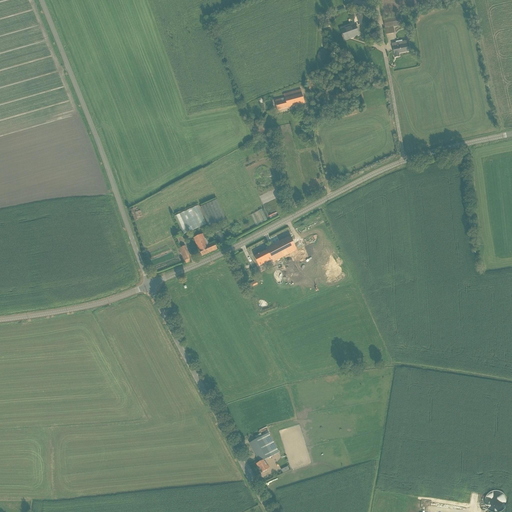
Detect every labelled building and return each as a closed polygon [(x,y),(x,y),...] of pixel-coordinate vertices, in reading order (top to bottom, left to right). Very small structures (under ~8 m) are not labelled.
[(388,18),(383,19),(386,35),(391,34),(394,33),(393,27),(403,25),(402,22),(401,16),(388,18)] [(344,41),(345,41),(349,39),(349,38),(359,35),(355,26),(340,31),(344,41)] [(407,41),(402,42),(392,44),(395,58),(399,57),(399,54),(410,51),(407,41)] [(326,49),(325,49),(324,49),(323,49),(322,49),(321,50),(320,51),(319,52),(318,53),(318,54),(318,55),(317,55),(317,56),(317,57),(317,58),(318,59),(318,60),(318,61),(319,62),(320,63),(321,64),(322,64),(323,65),(324,65),(325,65),(326,65),(327,65),(328,64),(329,64),(330,63),(331,63),(331,62),(332,62),(332,61),(333,60),(333,59),(333,58),(333,57),(333,56),(333,55),(333,54),(332,53),(331,51),(330,51),(330,50),(329,50),(328,49),(327,49),(326,49)] [(275,100),(276,106),(277,110),(305,103),(301,90),(284,94),(285,98),(275,100)] [(254,124),(251,130),(255,132),(261,122),(260,121),(256,119),(254,124)] [(198,206),(174,217),(183,235),(207,224),(198,206)] [(272,208),(264,210),(266,218),(274,216),(272,208)] [(221,231),(216,233),(221,245),(222,245),(227,243),(224,238),(221,231)] [(194,238),(200,252),(202,256),(217,250),(214,242),(209,245),(204,234),(194,238)] [(267,250),(254,257),(259,266),(272,259),(273,262),(296,250),(289,236),(266,249),(267,250)] [(307,254),(311,252),(303,236),(299,237),(307,254)] [(181,263),(187,261),(181,245),(175,247),(181,263)] [(255,277),(260,274),(256,267),(252,270),(255,277)] [(256,439),(254,441),(260,451),(255,453),(260,462),(256,464),(261,473),(269,469),(264,460),(273,455),(279,452),(269,433),(262,436),(260,434),(255,436),(256,439)] [(254,441),(249,443),(255,453),(260,451),(254,441)] [(445,490),(435,490),(435,494),(439,494),(438,498),(444,498),(445,490)] [(497,498),(487,500),(486,497),(483,497),(485,511),(498,509),(497,498)]
